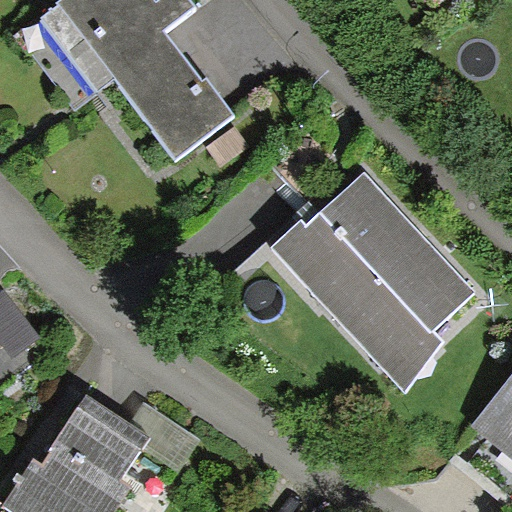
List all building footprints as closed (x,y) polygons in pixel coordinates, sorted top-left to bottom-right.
[(159,0),(152,6),(146,0),(64,0),(42,18),(172,185),(250,125),(187,44),(211,25),(190,0),(159,0)] [(480,309),(356,183),(305,232),(280,257),(405,383),(480,309)] [(0,390),(33,365),(23,352),(40,339),(3,289),(0,291),(0,390)] [(511,376),(472,427),(511,457),(511,376)] [(132,457),(71,420),(37,475),(19,464),(0,495),(0,511),(117,511),(121,506),(107,498),(132,457)]
